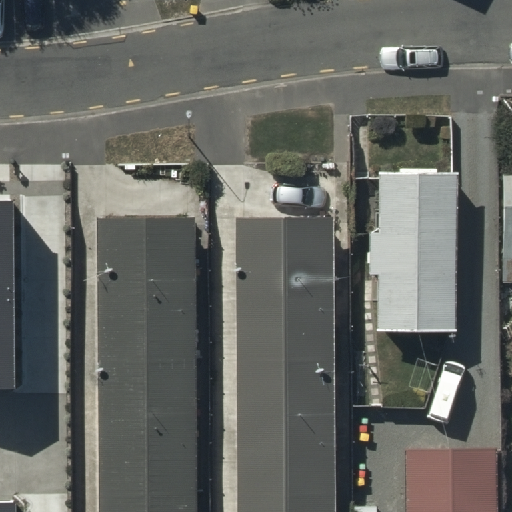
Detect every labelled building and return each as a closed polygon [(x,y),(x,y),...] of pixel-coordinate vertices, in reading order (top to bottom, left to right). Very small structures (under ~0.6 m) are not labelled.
[(511,182),(503,183),(503,290),(511,289),(511,182)] [(381,280),(382,343),(453,343),(452,185),(379,185),(379,238),(369,239),(369,280),(381,280)] [(13,199),(0,199),(0,389),(15,389),(13,199)] [(335,511),(333,227),(236,228),(238,511),(335,511)] [(194,511),(192,228),(95,228),(97,511),(194,511)] [(500,511),(499,451),(403,454),(404,511),(500,511)] [(17,511),(18,503),(0,502),(0,511),(17,511)]
